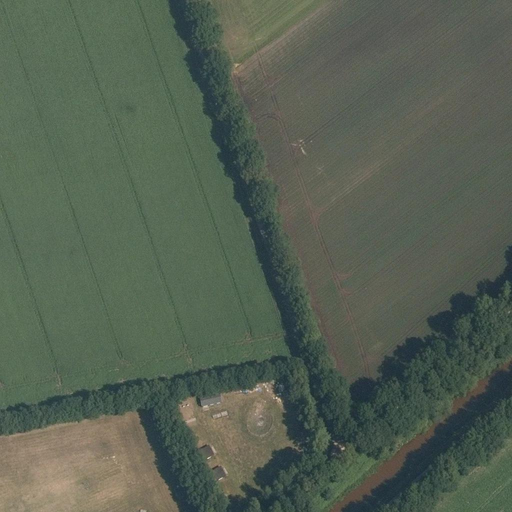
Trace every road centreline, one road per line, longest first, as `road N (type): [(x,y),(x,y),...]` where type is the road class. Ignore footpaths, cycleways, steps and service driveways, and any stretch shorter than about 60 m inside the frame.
road 1 (track): [(182,0),(334,438),(334,461)]
road 2 (track): [(511,307),(334,461)]
